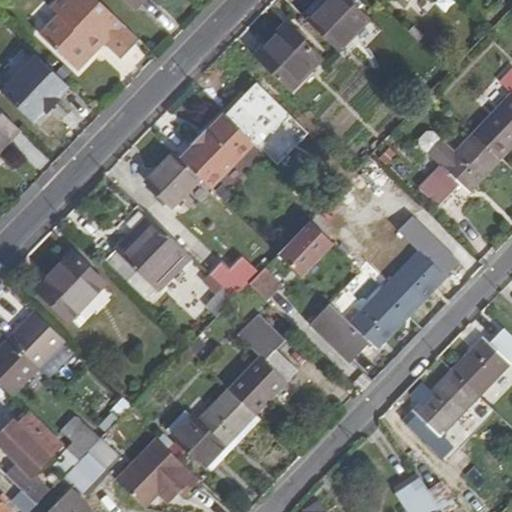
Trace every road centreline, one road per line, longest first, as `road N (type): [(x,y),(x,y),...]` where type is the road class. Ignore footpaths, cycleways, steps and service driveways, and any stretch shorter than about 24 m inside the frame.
road 1 (residential): [(244,0),(0,253)]
road 2 (residential): [(270,511),(511,259)]
